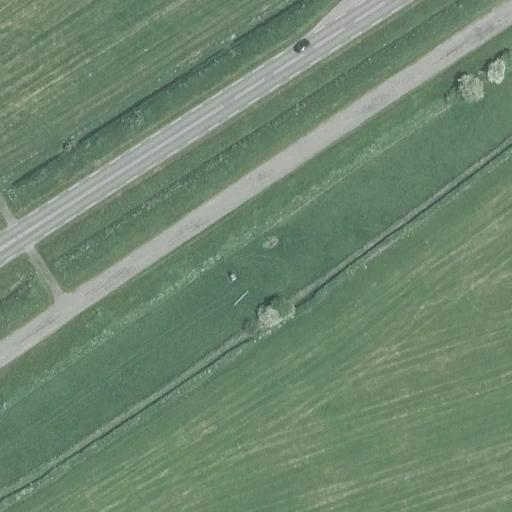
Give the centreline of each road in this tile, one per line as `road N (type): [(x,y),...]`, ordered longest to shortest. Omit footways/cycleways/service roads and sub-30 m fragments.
road 1 (unclassified): [(0,354),(511,12)]
road 2 (primary): [(0,249),(388,0)]
